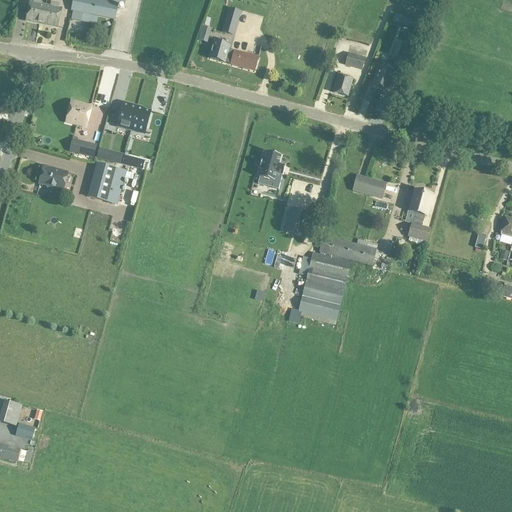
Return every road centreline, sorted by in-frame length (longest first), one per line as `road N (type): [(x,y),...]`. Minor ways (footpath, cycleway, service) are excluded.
road 1 (tertiary): [(511,167),(149,69),(36,53)]
road 2 (unknown): [(344,122),(314,222),(281,275)]
road 3 (unclassified): [(0,181),(36,53)]
